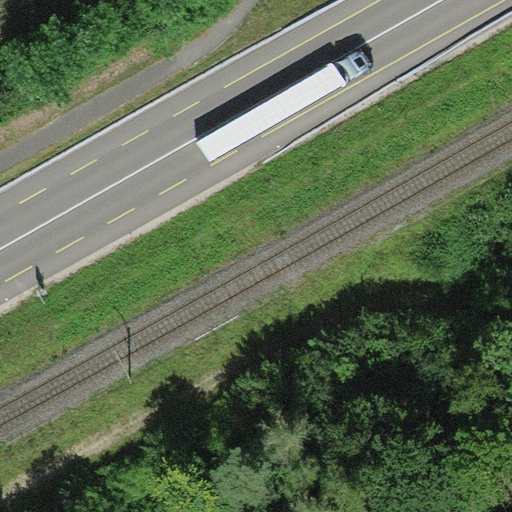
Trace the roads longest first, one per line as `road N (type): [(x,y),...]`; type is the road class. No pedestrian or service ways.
road 1 (track): [(0,504),(372,316),(454,304),(511,317)]
road 2 (primary): [(0,254),(451,0)]
road 3 (track): [(0,166),(227,24),(246,0)]
